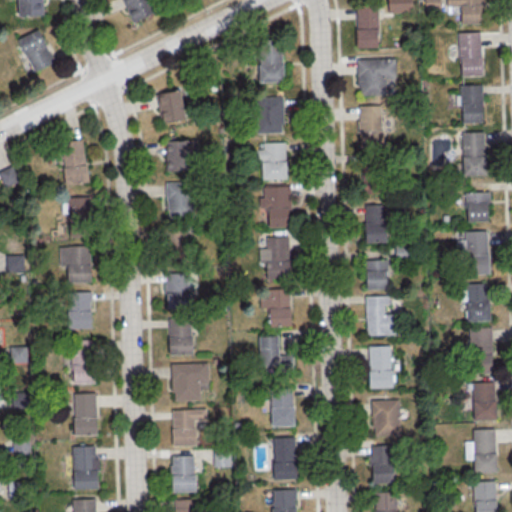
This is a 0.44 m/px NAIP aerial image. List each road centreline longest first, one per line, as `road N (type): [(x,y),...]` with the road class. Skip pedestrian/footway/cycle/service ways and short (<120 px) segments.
road 1 (residential): [(134,511),(122,159),(77,0)]
road 2 (residential): [(332,511),(314,0)]
road 3 (residential): [(261,0),(0,128)]
